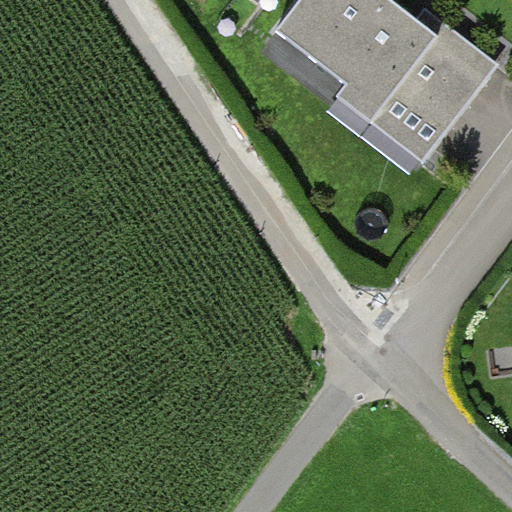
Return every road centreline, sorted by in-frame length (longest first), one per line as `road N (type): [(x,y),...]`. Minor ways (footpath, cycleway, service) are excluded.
road 1 (residential): [(511,204),(441,299),(381,357),(127,0)]
road 2 (track): [(256,511),(381,357)]
road 3 (track): [(381,357),(511,478)]
